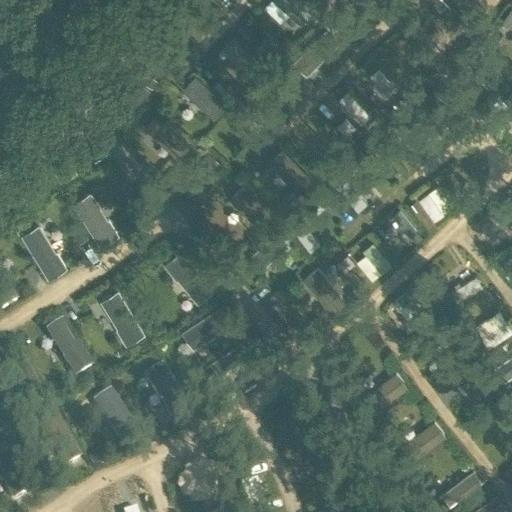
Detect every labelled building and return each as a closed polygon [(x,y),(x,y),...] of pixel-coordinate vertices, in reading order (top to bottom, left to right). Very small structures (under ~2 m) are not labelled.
[(69,0),(59,13),(75,26),(91,7),(93,8),(100,0),(69,0)] [(209,23),(184,0),(172,0),(164,9),(195,38),(209,23)] [(295,0),(271,0),(301,27),(312,15),(295,0)] [(442,0),(451,8),(454,5),(458,0),(442,0)] [(511,9),(503,22),(511,28),(511,9)] [(172,63),(142,34),(130,46),(161,75),(172,63)] [(307,75),(338,46),(327,34),(296,63),(307,75)] [(394,57),(411,45),(404,36),(387,48),(394,57)] [(258,65),(233,40),(224,49),(232,57),(223,66),(240,83),(258,65)] [(464,53),(491,87),(504,78),(476,43),(464,53)] [(265,60),(269,53),(259,47),(255,54),(265,60)] [(379,68),(369,77),(393,101),(403,92),(379,68)] [(0,90),(9,86),(0,69),(0,90)] [(148,71),(142,77),(152,87),(158,80),(148,71)] [(226,106),(196,77),(184,89),(215,118),(226,106)] [(120,121),(149,90),(137,79),(108,110),(120,121)] [(258,120),(289,91),(278,79),(247,109),(258,120)] [(349,92),(339,101),(363,125),(373,116),(349,92)] [(449,118),(439,104),(403,130),(412,143),(449,118)] [(189,145),(158,115),(147,127),(177,157),(189,145)] [(52,136),(36,146),(61,185),(77,174),(52,136)] [(380,147),(369,150),(371,159),(383,156),(380,147)] [(44,192),(19,149),(1,159),(26,202),(44,192)] [(311,181),(282,150),(267,165),(297,195),(311,181)] [(194,197),(223,167),(209,153),(179,183),(194,197)] [(179,159),(173,165),(179,171),(186,165),(179,159)] [(43,165),(35,171),(42,182),(50,176),(43,165)] [(344,177),(335,185),(357,210),(366,202),(344,177)] [(438,181),(428,188),(443,209),(453,202),(438,181)] [(271,218),(241,188),(227,203),(257,232),(271,218)] [(330,190),(324,196),(330,203),(336,197),(330,190)] [(107,221),(91,194),(74,205),(100,248),(119,237),(109,220),(107,221)] [(415,200),(408,205),(413,212),(420,207),(415,200)] [(399,204),(391,210),(409,232),(416,226),(399,204)] [(300,212),(290,221),(310,246),(321,237),(300,212)] [(127,216),(116,223),(122,231),(133,224),(127,216)] [(67,269),(57,253),(56,254),(39,226),(22,238),(48,281),(67,269)] [(80,226),(71,232),(77,241),(86,235),(80,226)] [(279,230),(248,255),(258,267),(261,265),(264,262),(289,242),(279,230)] [(367,238),(360,244),(368,254),(360,261),(371,274),(386,260),(367,238)] [(214,292),(183,253),(165,266),(177,281),(178,280),(198,306),(214,292)] [(511,253),(502,261),(511,274),(511,273),(511,253)] [(344,301),(317,268),(302,281),(328,314),(344,301)] [(0,311),(17,301),(0,271),(0,311)] [(396,310),(420,292),(413,284),(390,303),(396,310)] [(144,337),(118,293),(100,303),(117,331),(115,332),(125,348),(144,337)] [(221,334),(237,324),(225,305),(183,333),(194,351),(220,333),(221,334)] [(500,309),(474,326),(487,347),(511,331),(511,326),(507,320),(500,309)] [(92,368),(63,323),(46,334),(75,379),(92,368)] [(236,326),(225,333),(230,341),(241,335),(236,326)] [(246,370),(261,359),(249,341),(207,368),(218,386),(245,368),(246,370)] [(442,391),(479,365),(469,351),(432,377),(442,391)] [(48,400),(22,357),(4,368),(19,392),(20,391),(31,410),(48,400)] [(511,378),(511,358),(495,370),(505,384),(511,378)] [(189,411),(163,368),(145,379),(160,403),(161,403),(173,421),(189,411)] [(404,387),(394,373),(358,398),(367,412),(404,387)] [(250,379),(239,386),(245,395),(255,388),(250,379)] [(140,439),(110,392),(93,404),(125,449),(140,439)] [(476,437),(511,411),(511,410),(503,397),(466,423),(476,437)] [(81,461),(55,418),(37,428),(52,453),(54,452),(65,471),(81,461)] [(491,438),(483,448),(494,457),(511,435),(511,431),(500,421),(488,435),(491,438)] [(409,464),(446,438),(436,424),(399,450),(409,464)] [(30,491),(4,448),(0,450),(0,481),(1,483),(2,483),(14,501),(30,491)] [(97,452),(88,457),(94,468),(103,463),(97,452)] [(180,477),(203,471),(198,452),(175,458),(180,477)] [(450,511),(486,486),(476,473),(440,498),(450,511)] [(503,511),(498,503),(485,511),(503,511)]
